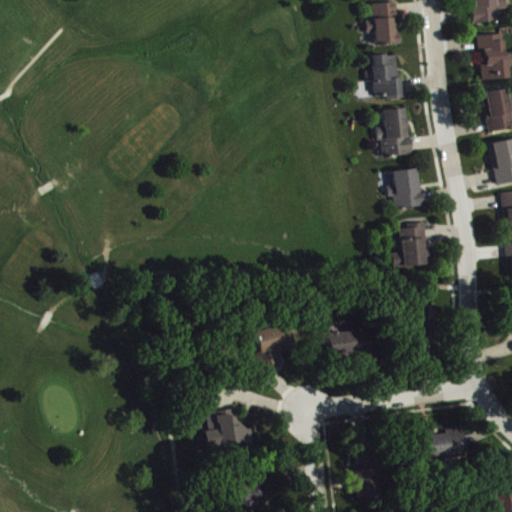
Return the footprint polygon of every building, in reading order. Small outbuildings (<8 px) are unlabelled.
[(499,24),(498,11),(506,11),(505,0),(471,0),(473,26),(499,24)] [(375,47),(397,46),(395,5),(372,6),(373,23),(366,23),(367,35),(374,35),(375,47)] [(509,81),(508,67),(511,66),(511,55),(504,56),(503,37),(477,38),(478,55),(483,55),(484,67),(481,67),(481,82),(509,81)] [(397,57),(371,58),(372,73),(365,74),(365,85),(373,84),(374,97),(385,97),(385,102),(406,100),(405,93),(399,94),(397,57)] [(482,96),(487,134),(511,130),(511,103),(508,104),(506,92),(482,96)] [(382,160),(410,157),(405,110),(382,113),(384,129),(375,130),(377,143),(380,143),(382,160)] [(511,141),(489,145),(495,187),(511,185),(511,141)] [(392,174),(394,188),(387,189),(388,200),(393,199),(394,212),(421,209),(416,171),(392,174)] [(511,234),(511,195),(503,197),(506,235),(511,234)] [(401,256),(393,256),(393,270),(426,269),(425,262),(432,261),(432,250),(425,250),(424,227),(400,228),(401,256)] [(436,340),(437,308),(416,308),(415,317),(413,317),(413,339),(436,340)] [(370,360),(371,332),(356,332),(357,325),(333,325),(333,335),(328,335),(327,358),(370,360)] [(254,334),(258,355),(254,355),(258,373),(279,369),(276,354),(294,350),(289,326),(254,334)] [(207,415),(209,434),(208,434),(210,451),(254,447),(252,427),(238,429),(237,412),(207,415)] [(420,438),(423,461),(467,456),(464,433),(420,438)] [(377,499),(376,451),(356,451),(358,499),(377,499)] [(237,511),(266,511),(265,485),(237,485),(237,511)] [(497,511),(511,511),(511,494),(495,497),(497,511)]
